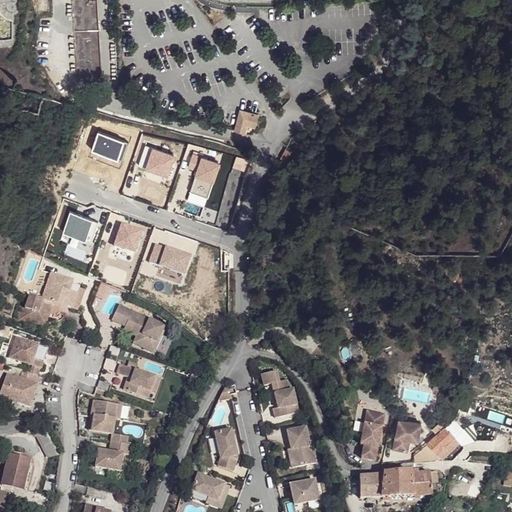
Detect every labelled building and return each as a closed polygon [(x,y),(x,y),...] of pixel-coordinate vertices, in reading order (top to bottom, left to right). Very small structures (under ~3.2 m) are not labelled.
[(92,0),(71,0),(75,86),(102,86),(99,24),(94,24),(92,0)] [(254,128),(257,116),(238,110),(235,127),(234,131),(243,135),(245,126),(254,128)] [(284,163),(287,153),(282,151),(278,161),(284,163)] [(49,273),(42,270),(33,296),(46,300),(49,292),(43,290),(49,273)] [(43,290),(49,292),(46,300),(61,306),(74,310),(82,289),(75,287),(77,283),(49,273),(43,290)] [(98,296),(99,296),(111,291),(112,289),(102,284),(98,296)] [(46,300),(33,296),(24,320),(52,330),(61,306),(46,300)] [(119,329),(124,315),(116,312),(111,326),(119,329)] [(126,331),(130,317),(124,315),(119,329),(126,331)] [(147,352),(157,356),(160,344),(157,343),(163,327),(130,317),(126,331),(138,336),(138,332),(143,334),(139,347),(147,350),(147,352)] [(157,343),(160,344),(166,329),(163,327),(157,343)] [(138,336),(126,331),(124,336),(136,340),(133,348),(147,352),(147,350),(139,347),(143,334),(138,332),(138,336)] [(19,338),(12,359),(32,366),(41,369),(44,370),(52,349),(19,338)] [(106,344),(104,350),(112,353),(113,349),(114,347),(106,344)] [(131,370),(139,373),(141,367),(134,364),(131,370)] [(30,374),(38,377),(41,369),(32,366),(30,374)] [(130,394),(150,402),(153,394),(158,381),(139,373),(131,370),(123,367),(120,375),(131,379),(138,382),(136,386),(133,385),(130,394)] [(30,374),(25,372),(22,380),(8,375),(0,397),(0,398),(32,410),(43,379),(38,377),(30,374)] [(274,372),(258,376),(261,387),(269,385),(274,405),(277,404),(278,409),(275,410),(270,411),(272,420),(296,414),(290,390),(286,391),(284,381),(276,383),(274,372)] [(138,382),(131,379),(126,393),(130,394),(133,385),(136,386),(138,382)] [(158,381),(153,394),(159,396),(164,383),(158,381)] [(92,415),(89,430),(113,435),(115,420),(118,406),(95,401),(93,408),(96,412),(95,416),(92,415)] [(384,415),(367,411),(360,446),(364,446),(361,459),(375,461),(384,415)] [(399,419),(393,448),(407,451),(409,439),(418,441),(421,423),(399,419)] [(49,458),(60,452),(45,426),(22,421),(0,424),(0,430),(1,434),(27,432),(37,437),(49,458)] [(426,443),(415,453),(421,460),(427,459),(435,452),(454,435),(457,432),(449,422),(426,443)] [(302,428),(284,432),(288,450),(292,468),(313,463),(309,446),(306,446),(302,428)] [(233,459),(227,430),(210,434),(216,461),(214,467),(229,473),(233,459)] [(111,443),(126,445),(128,438),(113,435),(111,443)] [(454,435),(435,452),(440,458),(459,441),(454,435)] [(95,469),(120,474),(123,457),(128,458),(130,446),(126,445),(111,443),(109,454),(99,452),(95,469)] [(9,454),(2,484),(23,489),(30,460),(9,454)] [(488,469),(480,463),(474,469),(482,476),(488,469)] [(377,498),(411,496),(410,474),(410,471),(359,477),(360,500),(377,498)] [(429,473),(429,472),(417,473),(410,474),(411,496),(430,495),(430,484),(429,473)] [(226,488),(194,476),(187,492),(205,499),(219,504),(226,488)] [(310,482),(286,487),(290,506),(315,501),(310,482)] [(219,504),(205,499),(202,504),(217,510),(219,504)]
